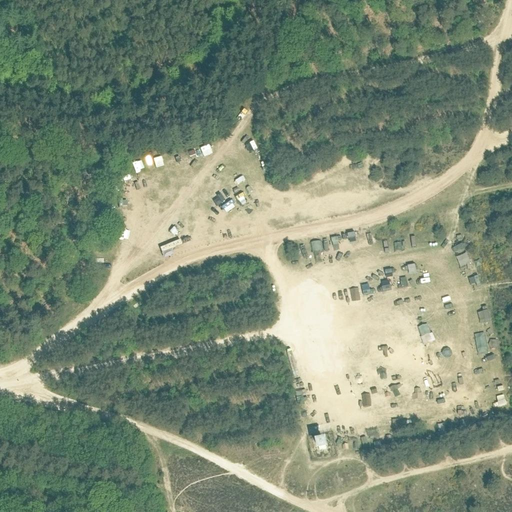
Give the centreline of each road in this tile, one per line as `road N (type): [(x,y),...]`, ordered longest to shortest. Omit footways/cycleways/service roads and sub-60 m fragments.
road 1 (track): [(13,382),(87,317),(159,272),(206,252),(385,213),(478,153)]
road 2 (track): [(126,268),(267,100),(309,82),(511,35)]
road 3 (track): [(360,424),(313,400),(295,331),(13,382)]
road 4 (track): [(431,300),(295,331),(286,286),(226,146)]
road 5 (track): [(324,511),(174,440),(13,382)]
road 6 (track): [(511,450),(385,481),(319,509)]
road 7 (track): [(511,15),(478,153),(511,136)]
